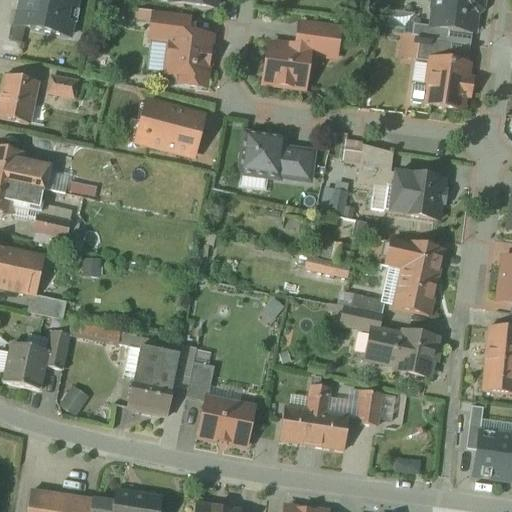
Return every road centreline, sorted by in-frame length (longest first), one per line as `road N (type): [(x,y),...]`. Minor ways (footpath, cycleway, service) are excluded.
road 1 (residential): [(0,423),(490,511)]
road 2 (residential): [(241,0),(231,75),(234,93),(250,109),(486,155)]
road 3 (residential): [(486,155),(452,405)]
road 4 (residential): [(510,0),(486,155)]
